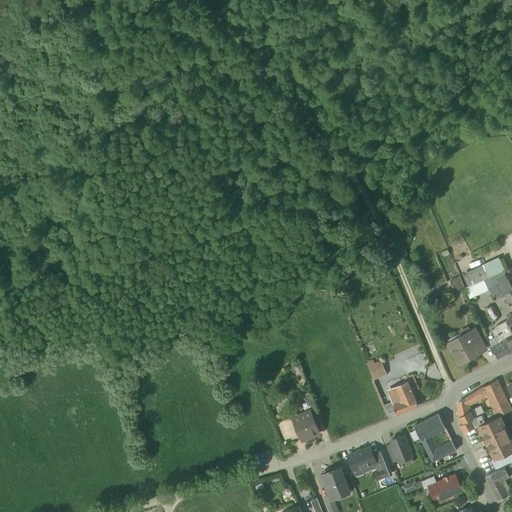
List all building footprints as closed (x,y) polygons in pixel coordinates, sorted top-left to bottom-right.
[(503,270),(497,256),(460,273),(466,287),(503,270)] [(507,293),(511,290),(511,285),(505,274),(497,278),(499,283),(497,284),(503,295),(507,293)] [(455,290),(465,286),(460,276),(450,280),(455,290)] [(485,346),(475,327),(468,330),(474,342),(478,350),(485,346)] [(468,330),(448,341),(459,362),(471,356),(470,354),(478,350),(474,342),(468,330)] [(507,339),(505,340),(504,341),(492,346),(498,357),(511,349),(511,336),(509,338),(507,339)] [(368,362),(374,378),(387,373),(382,360),(375,362),(374,360),(368,362)] [(413,375),(406,377),(408,380),(410,386),(417,384),(413,375)] [(498,378),(483,386),(486,392),(501,385),(498,378)] [(418,404),(410,386),(408,380),(387,389),(392,401),(397,413),(418,404)] [(501,385),(486,392),(487,393),(493,407),(497,415),(500,413),(511,408),(501,385)] [(483,386),(465,396),(467,403),(487,393),(486,392),(483,386)] [(312,390),(304,393),(309,406),(317,402),(312,390)] [(465,396),(458,401),(460,414),(469,410),(467,403),(465,396)] [(392,401),(384,404),(389,416),(397,413),(392,401)] [(316,403),(309,407),(310,410),(311,409),(315,419),(322,416),(316,403)] [(474,416),(471,409),(469,410),(460,414),(463,421),(461,422),(465,431),(479,423),(497,415),(493,407),(474,416)] [(310,410),(294,417),(303,438),(320,431),(315,419),(311,409),(310,410)] [(436,446),(430,435),(446,426),(439,411),(415,424),(433,460),(457,448),(452,438),(436,446)] [(497,415),(479,423),(495,457),(496,457),(511,449),(511,438),(500,413),(497,415)] [(404,433),(391,438),(392,441),(399,458),(400,459),(401,459),(412,455),(413,454),(404,433)] [(399,458),(392,441),(387,444),(393,460),(399,458)] [(370,446),(349,454),(356,472),(381,462),(377,452),(374,453),(370,446)] [(392,462),(386,448),(377,452),(383,466),(373,470),(377,479),(392,473),(388,464),(392,462)] [(511,449),(496,457),(495,457),(492,458),(495,465),(511,457),(511,449)] [(412,455),(401,459),(403,464),(414,460),(412,455)] [(505,465),(487,473),(499,497),(508,493),(508,492),(511,490),(505,477),(510,474),(505,465)] [(340,466),(322,473),(331,494),(349,487),(340,466)] [(455,473),(437,481),(430,485),(436,499),(462,488),(455,473)] [(380,483),(391,479),(389,474),(378,479),(380,483)] [(434,474),(422,479),(425,487),(430,485),(437,481),(434,474)] [(403,484),(406,491),(418,486),(415,479),(403,484)] [(381,490),(383,494),(394,489),(392,485),(381,490)] [(385,500),(395,496),(393,491),(383,495),(385,500)] [(324,511),(318,496),(312,498),(316,511),(324,511)] [(334,498),(327,501),(331,511),(334,511),(339,510),(334,498)] [(303,511),(300,503),(283,510),(283,511),(303,511)]
